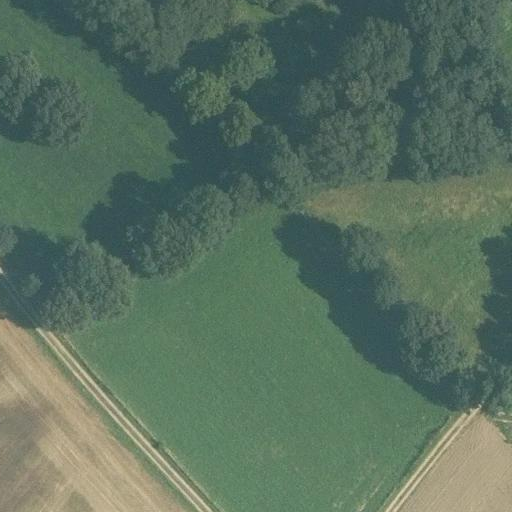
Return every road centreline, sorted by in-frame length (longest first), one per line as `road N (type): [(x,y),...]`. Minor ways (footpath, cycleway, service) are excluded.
road 1 (track): [(37,328),(277,162),(393,135),(511,132)]
road 2 (track): [(0,280),(201,511)]
road 3 (track): [(511,368),(387,511)]
